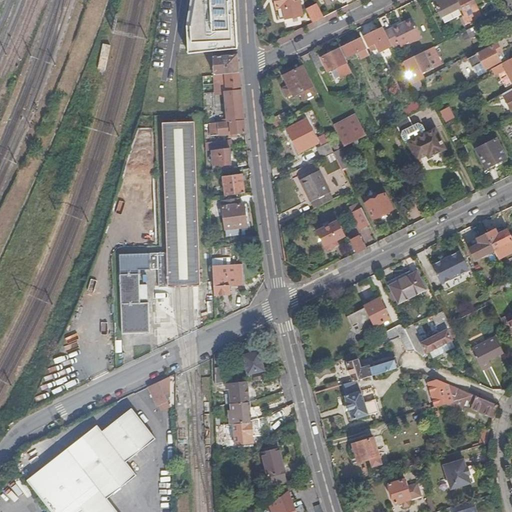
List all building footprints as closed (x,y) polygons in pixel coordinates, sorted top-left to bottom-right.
[(216,43),(231,43),(231,0),(191,0),(187,27),(188,44),(216,43)] [(294,2),(293,0),(273,0),(276,9),(277,9),(279,20),(303,14),(299,0),(294,2)] [(463,17),(460,18),(463,24),(480,16),(472,0),(435,0),(432,2),(440,18),(459,9),(463,17)] [(307,9),(313,22),(323,17),(316,5),(307,9)] [(391,47),(392,48),(399,45),(401,48),(421,38),(411,18),(402,23),(403,24),(399,26),(398,24),(384,32),(391,47)] [(379,53),(391,47),(384,32),(382,28),(363,37),(368,47),(374,44),(379,53)] [(472,68),(478,65),(480,68),(483,66),(485,69),(504,59),(500,52),(511,47),(506,36),(495,42),(496,45),(468,59),(472,68)] [(361,59),(368,55),(360,38),(341,48),(346,58),(358,52),(361,59)] [(511,54),(511,47),(500,52),(504,59),(511,54)] [(351,72),(339,49),(321,58),(328,72),(341,66),(346,75),(351,72)] [(314,50),(309,53),(314,65),(320,62),(314,50)] [(430,69),(422,52),(399,63),(404,72),(407,70),(409,74),(417,70),(419,74),(430,69)] [(213,57),(214,76),(225,75),(239,74),(237,55),(213,57)] [(511,58),(503,63),(511,81),(511,58)] [(472,68),(477,77),(487,72),(485,69),(483,66),(480,68),(478,65),(472,68)] [(293,96),(310,88),(313,87),(303,67),(283,77),(293,96)] [(227,122),(244,120),(239,74),(225,75),(225,79),(220,79),(220,89),(226,89),(227,92),(224,92),(227,122)] [(411,85),(414,92),(421,88),(418,81),(411,85)] [(503,100),(511,95),(511,88),(501,95),(503,100)] [(415,110),(421,107),(419,101),(412,105),(415,110)] [(402,110),(397,112),(400,118),(405,115),(402,110)] [(355,114),(333,125),(343,145),(365,134),(355,114)] [(392,122),(398,133),(411,126),(406,115),(405,115),(400,118),(392,122)] [(216,124),(210,124),(211,137),(245,133),(244,120),(227,122),(221,123),(216,124)] [(286,129),(298,153),(317,143),(305,120),(286,129)] [(197,284),(191,121),(160,123),(163,252),(115,254),(119,333),(147,333),(146,303),(138,303),(136,270),(154,270),(154,286),(177,285),(190,285),(197,284)] [(417,136),(424,133),(421,125),(416,123),(411,126),(417,136)] [(411,126),(398,133),(403,143),(407,142),(416,160),(425,155),(427,158),(445,149),(434,128),(424,133),(417,136),(411,126)] [(358,144),(360,148),(370,144),(365,136),(356,140),(358,144)] [(475,149),(485,168),(505,158),(496,139),(475,149)] [(214,144),(215,150),(229,148),(233,148),(232,142),(214,144)] [(322,158),(333,152),(329,143),(318,149),(322,158)] [(214,175),(231,172),(229,148),(215,150),(212,151),(214,175)] [(340,149),(333,152),(342,170),(348,166),(340,149)] [(299,181),(314,209),(333,200),(318,171),(299,181)] [(340,183),(347,180),(344,174),(338,177),(340,183)] [(226,196),(245,194),(242,175),(224,178),(226,193),(226,196)] [(373,218),(392,209),(384,194),(365,203),(373,218)] [(223,207),(226,237),(239,235),(238,228),(246,227),(243,205),(223,207)] [(359,228),(368,224),(361,208),(352,212),(359,228)] [(335,239),(343,236),(336,221),(316,231),(325,250),(337,244),(335,239)] [(496,230),(486,235),(494,250),(497,257),(498,259),(511,253),(511,239),(507,230),(498,234),(496,230)] [(476,259),(488,253),(494,250),(486,235),(478,239),(480,244),(470,249),(476,259)] [(350,240),(356,253),(364,249),(358,236),(350,240)] [(494,250),(488,253),(491,260),(497,257),(494,250)] [(442,285),(469,272),(460,252),(432,266),(442,285)] [(243,267),(222,268),(223,298),(231,298),(230,288),(244,287),(243,267)] [(213,268),(215,298),(223,298),(222,268),(213,268)] [(399,303),(425,290),(417,273),(391,286),(399,303)] [(375,325),(376,326),(391,319),(381,299),(365,306),(366,308),(348,317),(353,328),(358,326),(361,332),(375,325)] [(404,329),(414,351),(421,356),(424,360),(424,353),(451,341),(446,331),(452,328),(450,324),(443,311),(431,316),(439,334),(421,341),(413,325),(404,329)] [(446,331),(451,341),(457,338),(452,328),(446,331)] [(414,351),(404,329),(380,338),(381,342),(382,344),(400,338),(402,343),(406,352),(414,351)] [(502,350),(495,337),(471,348),(482,369),(492,365),(490,360),(498,356),(496,352),(502,350)] [(382,344),(380,345),(382,351),(402,343),(400,338),(382,344)] [(247,376),(264,372),(260,358),(258,358),(257,353),(243,356),(247,376)] [(372,376),(397,368),(394,359),(369,366),(372,376)] [(357,380),(372,376),(369,366),(361,369),(358,360),(347,364),(352,382),(357,380)] [(214,386),(225,384),(224,367),(214,367),(214,386)] [(171,395),(171,376),(150,386),(159,404),(161,403),(164,409),(172,405),(167,397),(171,395)] [(352,382),(341,385),(352,419),(368,415),(357,380),(352,382)] [(249,403),(247,382),(226,384),(226,388),(229,388),(229,399),(227,399),(228,405),(230,405),(249,403)] [(435,403),(436,406),(446,403),(453,401),(448,386),(440,382),(429,386),(435,403)] [(448,386),(453,401),(472,395),(448,386)] [(472,395),(453,401),(446,403),(462,409),(465,401),(473,404),(476,397),(472,395)] [(492,419),(497,406),(476,397),(473,404),(471,410),(492,419)] [(249,403),(230,405),(231,421),(229,421),(230,425),(251,423),(251,421),(256,419),(255,412),(253,412),(253,409),(249,409),(249,403)] [(446,456),(433,407),(427,409),(440,458),(442,457),(446,456)] [(272,412),(261,417),(263,422),(274,417),(272,412)] [(99,434),(29,489),(47,511),(112,511),(109,507),(137,484),(127,471),(157,447),(134,417),(104,440),(99,434)] [(251,423),(230,425),(230,432),(232,431),(233,445),(252,443),(251,423)] [(480,445),(487,443),(489,429),(482,428),(480,445)] [(372,467),(381,464),(373,438),(352,444),(357,462),(369,459),(372,467)] [(480,445),(446,456),(442,457),(444,465),(465,459),(465,457),(487,451),(487,443),(480,445)] [(261,454),(267,478),(269,477),(272,485),(285,481),(283,474),(284,474),(278,450),(261,454)] [(394,504),(402,501),(407,500),(410,499),(406,488),(404,480),(389,485),(394,504)] [(418,484),(406,488),(410,499),(421,496),(418,484)] [(295,511),(288,491),(269,506),(271,511),(295,511)]
